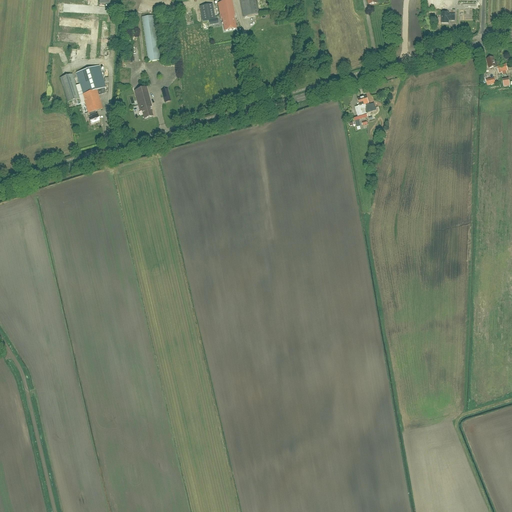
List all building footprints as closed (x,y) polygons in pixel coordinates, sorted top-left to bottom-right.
[(239,0),(243,18),(259,15),(256,0),(239,0)] [(224,32),(236,29),(234,20),(234,16),(235,16),(232,1),(217,4),(221,20),(222,20),(224,32)] [(202,22),(215,20),(212,5),(199,7),(202,22)] [(455,21),(455,15),(449,15),(449,14),(442,14),(441,24),(448,24),(449,21),(455,21)] [(148,63),(160,61),(153,16),(141,18),(148,63)] [(495,63),(494,58),(487,60),(488,61),(487,61),(489,69),(496,67),(496,66),(497,66),(496,62),(495,63)] [(506,72),(508,72),(506,65),(497,67),(499,74),(502,73),(506,72)] [(98,96),(106,94),(104,89),(106,88),(99,67),(76,74),(82,95),(79,97),(80,99),(80,102),(84,101),(88,114),(85,115),(86,121),(89,120),(90,125),(99,123),(97,116),(95,116),(94,113),(103,110),(98,96)] [(67,103),(80,99),(79,97),(72,75),(60,79),(67,103)] [(500,80),(501,88),(508,86),(506,79),(500,80)] [(153,117),(150,108),(152,107),(147,88),(134,91),(140,112),(142,112),(144,120),(153,117)] [(165,104),(171,102),(167,90),(161,91),(165,104)] [(366,107),(366,108),(366,107),(367,114),(376,111),(374,104),(369,106),(366,97),(362,98),(364,105),(365,105),(366,107)] [(365,108),(366,108),(366,107),(365,105),(364,105),(362,98),(358,100),(360,107),(355,108),(359,119),(363,118),(364,119),(368,118),(367,115),(366,115),(365,109),(366,109),(365,108)]
